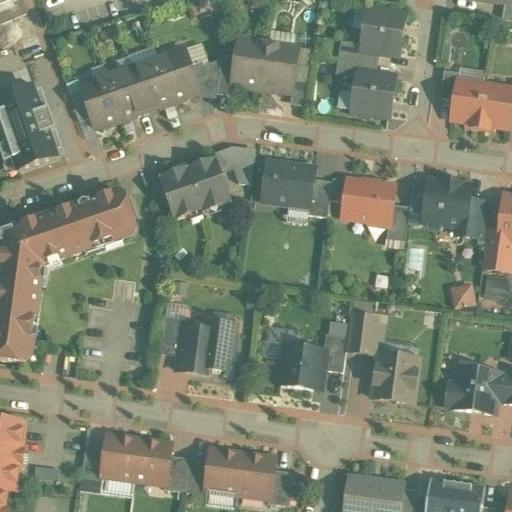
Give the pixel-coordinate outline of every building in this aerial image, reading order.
[(17,0),(0,0),(0,9),(18,3),(17,0)] [(511,0),(511,5),(505,4),(502,23),(511,24),(511,0)] [(404,20),(386,17),(383,14),(375,12),(372,15),(368,14),(365,33),(362,35),(361,43),(363,47),(363,50),(379,52),(382,56),(398,58),(404,20)] [(251,49),(239,47),(237,60),(221,58),(221,64),(219,74),(230,75),(234,76),(233,87),(253,90),(252,93),(262,95),(269,47),(251,45),(251,49)] [(356,47),(342,45),(339,61),(353,63),(354,57),(355,48),(356,48),(356,47)] [(287,50),(269,47),(262,95),(272,96),(272,93),(292,96),(294,85),(298,85),(306,87),(309,71),(296,69),(298,56),(286,54),(287,50)] [(185,53),(158,62),(174,108),(182,105),(181,101),(199,95),(196,85),(191,69),(185,53)] [(353,63),(339,61),(337,77),(351,79),(351,78),(353,63)] [(158,62),(133,71),(147,113),(164,107),(165,110),(174,108),(158,62)] [(221,64),(204,69),(208,80),(219,81),(219,74),(221,64)] [(203,65),(191,69),(196,85),(208,80),(204,69),(203,65)] [(133,71),(107,79),(123,125),(131,122),(130,119),(147,113),(133,71)] [(230,75),(219,74),(219,81),(229,83),(230,75)] [(459,77),(444,74),(440,102),(455,104),(458,84),(458,85),(459,77)] [(107,79),(80,89),(86,105),(91,121),(95,131),(113,125),(114,128),(123,125),(107,79)] [(375,81),(358,79),(358,82),(354,84),(353,92),(356,96),(353,114),(357,115),(359,118),(367,119),(371,117),(389,120),(394,81),(378,79),(375,81)] [(208,80),(196,85),(199,95),(200,100),(216,102),(219,81),(208,80)] [(458,85),(458,84),(455,104),(452,123),(471,126),(471,130),(480,131),(486,89),(458,85)] [(306,87),(298,85),(296,95),(305,96),(306,87)] [(33,86),(0,97),(0,121),(17,172),(58,158),(33,86)] [(502,91),(486,89),(480,131),(489,133),(490,129),(509,132),(511,110),(511,95),(502,94),(502,91)] [(86,105),(73,110),(79,125),(91,121),(86,105)] [(188,170),(159,180),(174,224),(202,214),(202,216),(232,206),(216,160),(189,170),(188,170)] [(316,172),(268,166),(263,205),(290,209),(291,205),(310,207),(311,207),(314,183),(316,172)] [(333,186),(314,183),(311,207),(310,207),(308,219),(328,221),(333,186)] [(459,188),(444,186),(444,184),(442,183),(442,185),(429,183),(423,225),(427,226),(431,230),(439,231),(443,228),(465,231),(466,231),(470,204),(472,189),(461,188),(461,186),(459,186),(459,188)] [(381,185),(371,184),(371,187),(349,184),(343,221),(370,225),(370,222),(389,225),(390,225),(393,208),(395,190),(381,188),(381,185)] [(2,234),(46,271),(47,270),(59,263),(85,254),(105,250),(124,241),(132,238),(136,230),(125,198),(117,194),(89,204),(84,203),(80,207),(79,207),(12,230),(12,231),(2,234)] [(511,199),(505,198),(500,236),(498,246),(511,247),(511,199)] [(491,208),(470,204),(466,231),(465,231),(463,240),(486,244),(488,234),(491,208)] [(410,211),(393,208),(390,225),(389,225),(387,244),(405,246),(410,211)] [(46,271),(2,234),(1,244),(0,244),(0,246),(0,361),(25,365),(31,360),(33,352),(38,331),(38,310),(42,282),(46,271)] [(511,258),(511,247),(498,246),(500,236),(488,234),(486,244),(482,272),(510,275),(511,258)] [(483,276),(483,303),(508,304),(508,277),(483,276)] [(471,290),(453,293),(456,311),(474,308),(471,290)] [(376,322),(355,319),(355,322),(351,321),(348,341),(347,351),(351,352),(350,355),(371,358),(376,322)] [(186,325),(165,322),(160,357),(180,360),(184,335),(185,335),(186,325)] [(210,338),(207,372),(238,376),(240,365),(231,364),(236,329),(211,326),(210,338)] [(207,372),(210,338),(205,334),(190,332),(185,335),(184,335),(180,360),(178,374),(206,378),(207,372)] [(348,341),(326,338),(324,355),(325,355),(322,373),(324,374),(343,376),(347,351),(348,341)] [(324,355),(283,349),(278,388),(321,394),(324,374),(322,373),(325,355),(324,355)] [(419,363),(379,357),(373,401),(413,407),(419,363)] [(500,377),(458,371),(456,388),(450,387),(447,410),(453,411),(452,412),(494,418),(496,404),(504,405),(507,380),(499,379),(500,377)] [(26,428),(0,424),(0,492),(7,493),(17,495),(21,468),(23,468),(24,456),(22,456),(26,428)] [(129,444),(108,441),(106,451),(103,479),(104,479),(134,484),(140,444),(130,442),(129,444)] [(171,450),(150,447),(150,445),(140,444),(134,484),(165,488),(166,488),(170,460),(171,450)] [(106,451),(87,448),(82,481),(103,484),(104,479),(103,479),(106,451)] [(233,458),(211,455),(210,465),(206,493),(208,494),(238,498),(244,458),(233,456),(233,458)] [(254,459),(244,458),(238,498),(268,502),(270,502),(274,474),(275,464),(254,461),(254,459)] [(190,462),(170,460),(166,488),(165,488),(164,493),(186,496),(190,462)] [(210,465),(190,462),(186,496),(207,499),(208,494),(206,493),(210,465)] [(294,476),(274,474),(270,502),(268,502),(268,507),(289,510),(294,476)] [(384,489),(368,487),(368,486),(350,483),(345,511),(400,511),(403,492),(403,491),(385,488),(384,489)] [(444,485),(430,483),(428,503),(426,511),(454,511),(458,487),(455,487),(455,486),(454,486),(453,487),(446,486),(446,485),(444,485)] [(462,487),(461,487),(460,488),(458,487),(454,511),(482,511),(483,510),(486,491),(472,489),(470,489),(462,488),(462,487)] [(417,493),(403,492),(400,511),(414,511),(416,501),(417,493)] [(426,511),(428,503),(416,501),(414,511),(426,511)]
